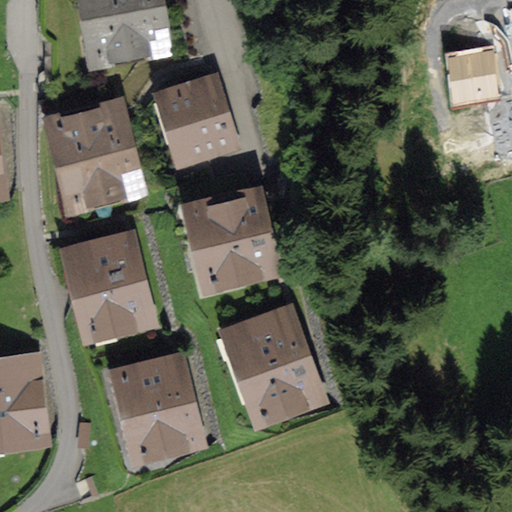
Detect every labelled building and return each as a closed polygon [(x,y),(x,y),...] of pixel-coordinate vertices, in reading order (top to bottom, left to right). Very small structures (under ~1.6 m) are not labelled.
[(163,45),(155,0),(87,0),(97,57),(163,45)] [(455,58),(459,96),(490,93),(489,80),(499,79),(496,54),(455,58)] [(232,141),(213,81),(165,96),(179,140),(187,137),(194,160),(221,151),(218,145),(232,141)] [(75,201),(136,186),(117,108),(56,123),(75,201)] [(211,281),(272,266),(254,194),(193,209),(211,281)] [(127,239),(73,252),(92,330),(147,317),(127,239)] [(232,333),(262,415),(316,395),(286,314),(232,333)] [(0,439),(40,435),(31,360),(0,363),(0,439)] [(122,374),(141,452),(196,438),(177,361),(122,374)] [(91,424),(83,423),(80,446),(89,447),(91,424)]
